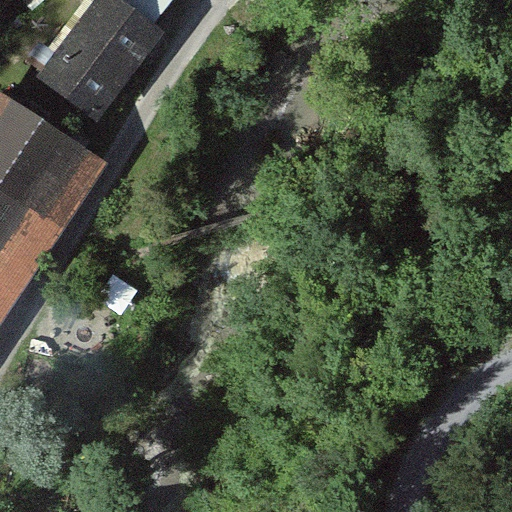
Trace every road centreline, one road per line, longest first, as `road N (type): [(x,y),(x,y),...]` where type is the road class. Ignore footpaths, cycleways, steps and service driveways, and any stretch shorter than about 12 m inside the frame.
road 1 (residential): [(245,0),(0,387)]
road 2 (track): [(402,511),(411,464),(442,409),(511,357)]
